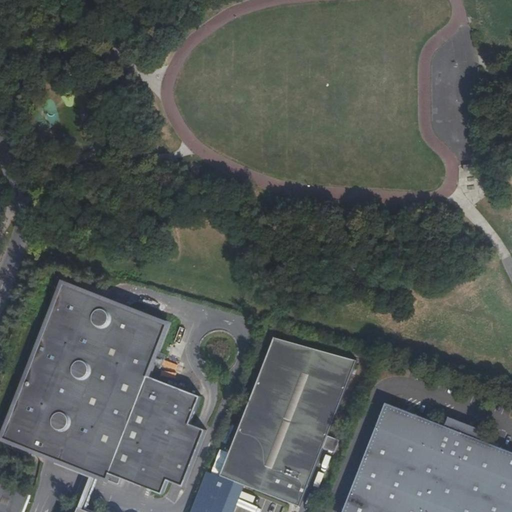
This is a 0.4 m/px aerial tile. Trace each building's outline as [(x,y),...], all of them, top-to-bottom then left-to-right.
[(99,167),(87,165),(86,177),(98,179),(99,167)] [(65,281),(5,437),(122,483),(124,476),(165,492),(171,478),(187,485),(209,428),(193,422),(204,394),(152,374),(172,322),(65,281)] [(357,362),(274,339),(220,478),(300,509),(357,362)] [(511,511),(511,451),(482,441),(485,433),(482,428),(474,425),(467,427),(463,430),(462,432),(460,431),(458,434),(390,408),(386,410),(373,444),(346,511),(511,511)] [(467,427),(474,425),(463,421),(460,431),(462,432),(463,430),(467,427)] [(0,511),(26,511),(33,495),(0,483),(0,511)]
